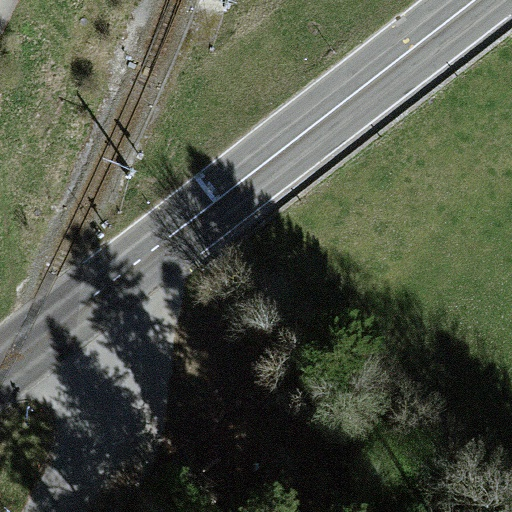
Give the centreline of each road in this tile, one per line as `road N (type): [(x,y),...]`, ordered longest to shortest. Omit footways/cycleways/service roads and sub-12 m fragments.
road 1 (primary): [(112,280),(473,0)]
road 2 (unclassified): [(58,511),(105,420),(112,280)]
road 3 (primary): [(0,366),(112,280)]
